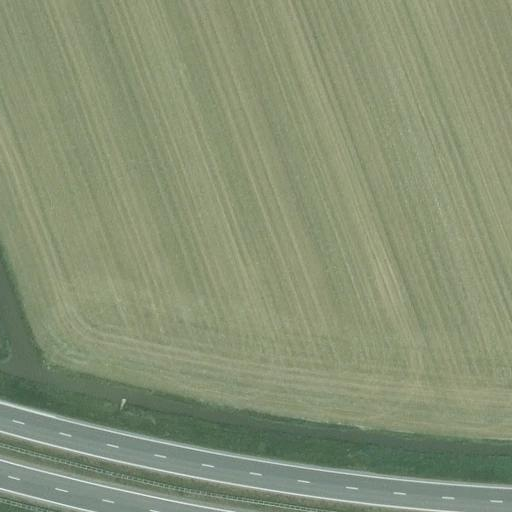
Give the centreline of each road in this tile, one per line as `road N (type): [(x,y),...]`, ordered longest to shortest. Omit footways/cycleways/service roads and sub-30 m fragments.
road 1 (trunk): [(511,503),(335,487),(174,460),(0,418)]
road 2 (trunk): [(0,473),(159,511)]
